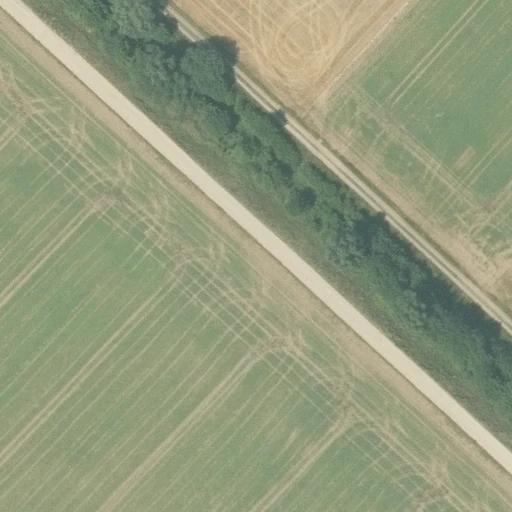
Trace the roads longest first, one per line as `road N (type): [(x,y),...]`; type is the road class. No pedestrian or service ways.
road 1 (track): [(0,73),(479,511)]
road 2 (track): [(511,406),(68,0)]
